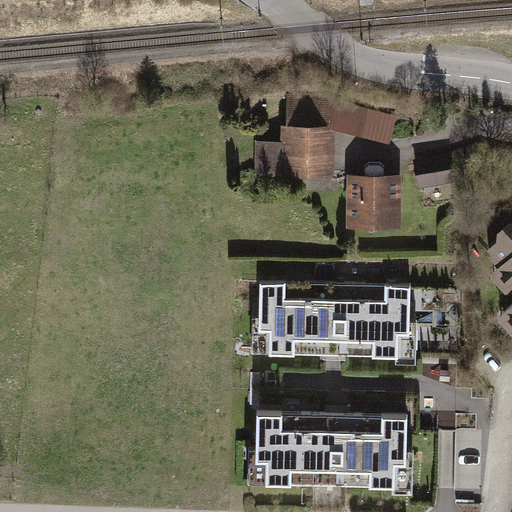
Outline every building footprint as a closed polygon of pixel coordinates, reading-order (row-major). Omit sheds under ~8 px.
[(287,140),(258,141),(258,170),(327,170),(329,125),(384,137),(390,113),(373,109),(329,94),(289,94),(287,140)] [(187,137),(188,121),(157,120),(157,136),(187,137)] [(417,161),(421,182),(450,176),(447,155),(417,161)] [(398,221),(398,175),(384,175),(384,165),(380,161),(369,161),(365,165),(365,175),(352,174),(351,221),(398,221)] [(511,227),(489,250),(501,263),(496,268),(511,284),(511,304),(504,311),(511,319),(511,227)] [(285,280),(260,279),(259,326),(270,326),(269,349),(398,352),(398,329),(409,329),(410,283),(385,282),(385,289),(366,288),(366,282),(304,280),(304,287),(285,286),(285,280)] [(266,456),(266,479),(395,482),(395,459),(406,459),(407,413),(382,412),(382,419),(362,418),(363,412),(302,410),(302,417),(282,416),(282,410),(257,409),(256,456),(266,456)]
